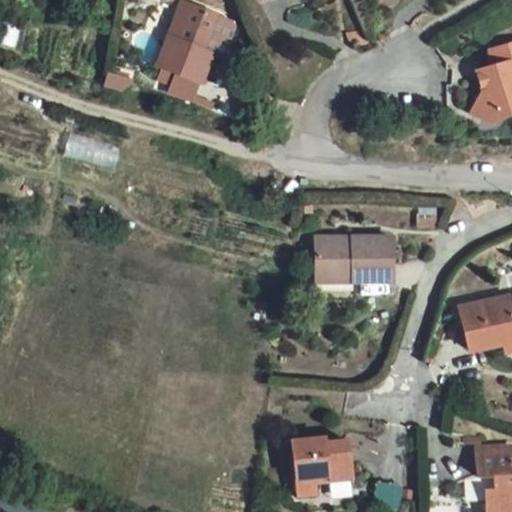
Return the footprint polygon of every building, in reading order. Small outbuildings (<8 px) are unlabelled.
[(249,85),(263,49),(276,17),(237,2),(210,70),(213,71),(249,85)] [(288,22),(276,17),(263,49),(271,52),(278,48),(288,22)] [(249,85),(213,71),(208,82),(222,88),(219,94),(242,103),(249,85)] [(322,86),(310,83),(306,103),(317,106),(322,86)] [(401,262),(401,217),(327,217),(327,252),(361,253),(361,263),(401,262)] [(511,275),(468,286),(479,333),(511,326),(511,275)] [(363,458),(358,421),(300,427),(305,473),(331,471),(330,461),(363,458)] [(511,428),(486,431),(488,460),(504,459),(505,472),(498,473),(500,497),(511,495),(511,428)] [(488,460),(486,431),(471,432),(473,461),(488,460)] [(391,507),(396,488),(375,483),(370,501),(391,507)]
